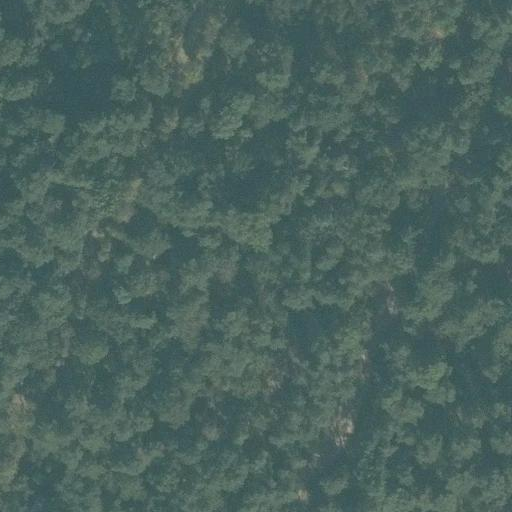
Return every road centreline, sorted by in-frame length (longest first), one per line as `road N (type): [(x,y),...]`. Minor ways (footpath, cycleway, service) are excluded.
road 1 (track): [(0,487),(230,0)]
road 2 (track): [(511,61),(295,511)]
road 3 (track): [(400,305),(511,385)]
